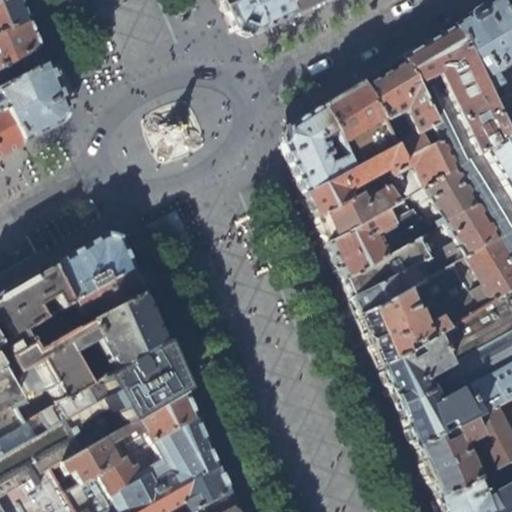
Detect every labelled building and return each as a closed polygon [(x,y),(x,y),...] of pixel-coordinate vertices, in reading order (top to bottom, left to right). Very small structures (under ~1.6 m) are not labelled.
[(0,0),(0,30),(21,18),(15,3),(13,0),(0,0)] [(273,0),(212,0),(216,9),(227,33),(236,37),(244,40),(284,22),(273,0)] [(273,0),(284,22),(302,13),(310,9),(305,0),(273,0)] [(305,0),(310,9),(329,0),(305,0)] [(511,0),(504,0),(491,6),(511,49),(511,0)] [(492,125),(511,115),(511,49),(491,6),(483,10),(463,22),(447,32),(492,125)] [(0,64),(32,44),(25,28),(21,18),(0,30),(0,64)] [(492,125),(447,32),(434,39),(417,49),(432,79),(440,97),(461,141),(471,162),(500,146),(494,128),(492,125)] [(0,64),(0,84),(39,61),(36,54),(32,44),(0,64)] [(407,91),(432,79),(417,49),(407,55),(394,63),(407,91)] [(0,109),(1,109),(18,145),(39,134),(52,126),(58,107),(47,80),(39,61),(0,84),(0,109)] [(387,149),(394,162),(434,145),(415,106),(407,91),(394,63),(377,73),(352,87),(387,149)] [(511,219),(503,204),(495,191),(485,178),(480,171),(475,169),(471,162),(461,141),(440,97),(432,79),(407,91),(415,106),(434,145),(439,155),(446,169),(448,172),(469,206),(478,220),(491,242),(497,251),(507,268),(511,276),(511,331),(507,335),(497,340),(490,344),(469,356),(445,369),(425,380),(402,393),(395,389),(388,392),(382,395),(388,408),(398,432),(404,429),(411,425),(410,424),(410,422),(410,421),(410,419),(411,418),(412,417),(413,416),(414,415),(442,400),(468,385),(475,381),(493,371),(511,360),(511,219)] [(283,168),(297,200),(387,149),(352,87),(281,131),(279,139),(277,153),(283,168)] [(0,155),(2,154),(18,145),(1,109),(0,109),(0,155)] [(511,115),(492,125),(494,128),(500,146),(471,162),(475,169),(480,171),(485,178),(495,191),(511,180),(511,115)] [(413,178),(396,189),(400,201),(404,198),(448,172),(446,169),(439,155),(434,145),(394,162),(400,172),(403,170),(407,177),(410,175),(413,178)] [(387,149),(297,200),(303,213),(309,225),(391,177),(398,173),(400,172),(394,162),(387,149)] [(431,221),(422,225),(426,232),(437,225),(469,206),(448,172),(404,198),(410,208),(423,201),(433,218),(431,221)] [(402,178),(398,173),(391,177),(393,183),(402,178)] [(396,189),(393,183),(391,177),(309,225),(313,236),(318,249),(373,216),(382,211),(397,203),(400,201),(396,189)] [(511,180),(495,191),(503,204),(511,219),(511,180)] [(382,211),(388,221),(403,213),(397,203),(382,211)] [(448,245),(435,253),(429,256),(431,261),(423,267),(428,277),(448,266),(458,260),(491,242),(478,220),(469,206),(437,225),(448,245)] [(380,226),(373,216),(318,249),(321,254),(323,259),(360,238),(374,262),(423,233),(426,232),(422,225),(421,226),(410,220),(404,211),(403,213),(388,221),(380,226)] [(340,297),(343,305),(407,267),(421,263),(423,267),(431,261),(429,256),(435,253),(423,233),(374,262),(334,285),(340,297)] [(360,238),(323,259),(326,267),(329,272),(333,281),(334,285),(374,262),(360,238)] [(73,252),(38,272),(59,309),(123,272),(118,261),(113,250),(91,241),(73,252)] [(497,251),(491,242),(458,260),(463,269),(466,275),(465,281),(469,287),(474,288),(463,294),(474,312),(480,308),(511,288),(511,276),(507,268),(497,251)] [(453,275),(463,269),(458,260),(448,266),(453,275)] [(346,311),(350,321),(428,277),(423,267),(421,263),(407,267),(343,305),(346,311)] [(457,282),(453,275),(448,266),(428,277),(350,321),(354,329),(363,351),(372,372),(430,338),(474,312),(463,294),(424,318),(421,311),(423,310),(426,307),(427,305),(428,301),(457,282)] [(16,398),(27,392),(16,371),(29,364),(40,385),(52,406),(156,346),(148,328),(140,311),(134,296),(25,355),(13,335),(59,309),(38,272),(0,294),(0,387),(8,403),(10,408),(19,403),(16,398)] [(25,355),(134,296),(127,281),(123,272),(59,309),(13,335),(25,355)] [(511,288),(480,308),(497,340),(507,335),(511,331),(511,288)] [(490,344),(497,340),(480,308),(474,312),(430,338),(372,372),(377,384),(382,395),(388,392),(395,389),(402,393),(425,380),(445,369),(469,356),(490,344)] [(43,474),(54,468),(177,396),(170,379),(160,356),(156,346),(52,406),(39,414),(28,420),(20,426),(43,474)] [(404,429),(398,432),(402,440),(407,452),(413,449),(489,410),(511,398),(511,397),(511,360),(493,371),(475,381),(468,385),(442,400),(414,415),(413,416),(412,417),(411,418),(410,419),(410,421),(410,422),(410,424),(411,425),(404,429)] [(27,392),(40,385),(29,364),(16,371),(27,392)] [(0,511),(61,511),(43,474),(20,426),(10,408),(8,403),(0,387),(0,511)] [(72,490),(87,481),(188,421),(177,396),(54,468),(61,480),(64,477),(72,490)] [(24,413),(19,403),(10,408),(20,426),(28,420),(24,413)] [(35,407),(24,413),(28,420),(39,414),(35,407)] [(511,463),(511,453),(489,410),(413,449),(407,452),(410,459),(416,472),(425,492),(430,504),(476,483),(511,463)] [(87,481),(100,504),(199,445),(194,433),(188,421),(87,481)] [(115,511),(116,511),(115,511),(136,511),(210,470),(203,456),(199,445),(100,504),(94,507),(96,511),(115,511)] [(430,504),(431,507),(433,511),(511,511),(511,463),(476,483),(430,504)] [(190,511),(221,495),(215,482),(210,470),(136,511),(190,511)] [(228,511),(226,507),(221,495),(190,511),(228,511)]
